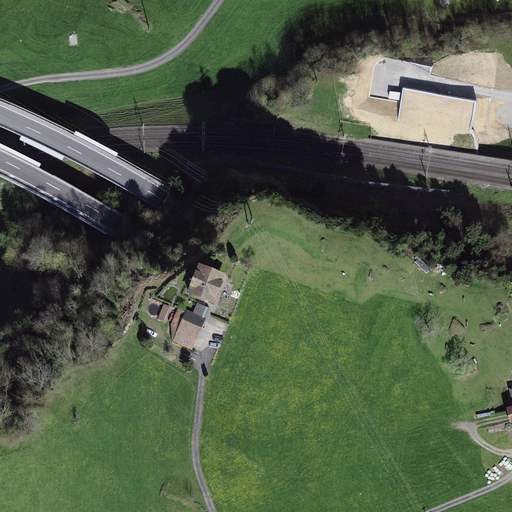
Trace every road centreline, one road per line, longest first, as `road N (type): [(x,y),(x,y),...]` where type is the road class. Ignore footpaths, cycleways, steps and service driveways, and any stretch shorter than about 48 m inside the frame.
road 1 (motorway): [(500,511),(415,408),(278,281),(163,199),(0,115)]
road 2 (motorway): [(0,160),(120,224),(260,329),(322,383),(440,511)]
road 3 (track): [(0,89),(145,67),(184,44),(219,0)]
